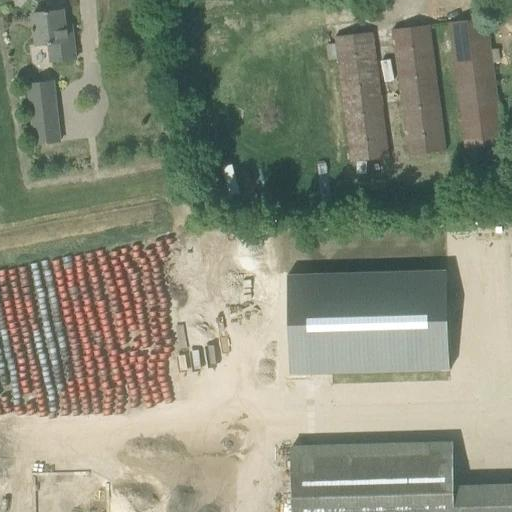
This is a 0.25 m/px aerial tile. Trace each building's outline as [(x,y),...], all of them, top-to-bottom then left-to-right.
[(64,11),(33,14),(35,29),(33,29),(33,32),(35,32),(37,46),(49,44),(52,62),(77,59),(72,26),(66,26),(64,11)] [(487,18),(450,23),(466,148),(503,144),(487,18)] [(447,151),(430,25),(393,30),(410,156),(447,151)] [(390,158),(373,32),(336,37),(352,163),(390,158)] [(62,141),(56,98),(54,82),(29,85),(37,144),(62,141)] [(451,358),(448,255),(285,260),(288,363),(451,358)] [(234,386),(282,380),(266,270),(218,277),(234,386)] [(454,511),(454,487),(453,442),(292,447),(293,511),(454,511)]
